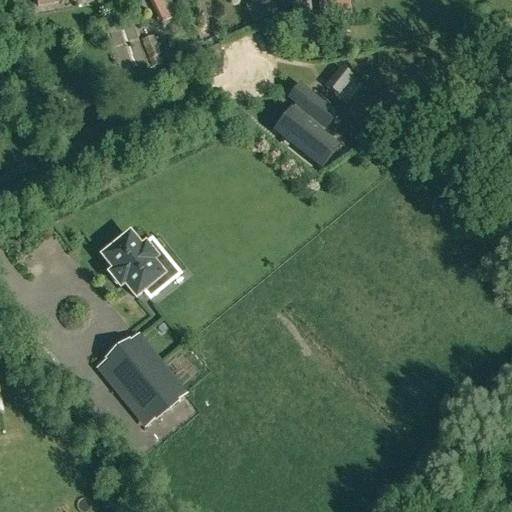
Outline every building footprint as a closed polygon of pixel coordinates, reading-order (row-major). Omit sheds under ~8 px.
[(59,4),(57,0),(35,0),(37,8),(59,4)] [(170,0),(147,0),(161,26),(178,17),(170,0)] [(275,14),(269,0),(261,0),(244,7),(251,24),(275,14)] [(218,46),(198,55),(208,77),(220,71),(223,58),(218,46)] [(177,78),(183,75),(179,66),(173,69),(177,78)] [(286,101),(294,107),(292,110),(272,134),(314,167),(320,172),(321,171),(339,149),(339,148),(339,147),(323,135),(314,128),(329,109),(299,85),(286,101)] [(33,123),(31,113),(22,114),(23,124),(33,123)] [(110,276),(112,279),(120,289),(124,285),(135,299),(144,292),(150,299),(161,289),(156,282),(166,274),(154,260),(155,260),(144,248),(140,251),(129,237),(103,259),(114,273),(110,276)] [(145,426),(184,395),(137,339),(100,370),(145,426)]
